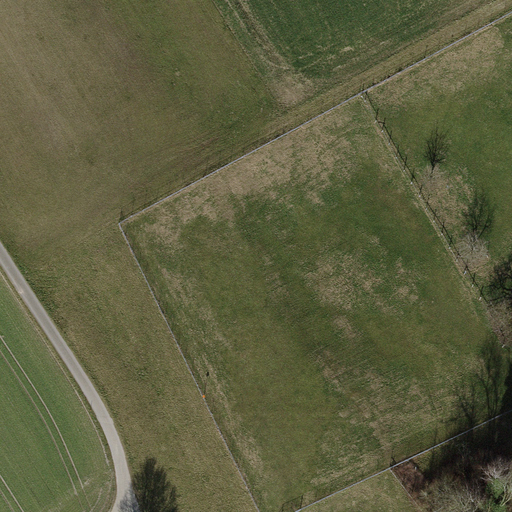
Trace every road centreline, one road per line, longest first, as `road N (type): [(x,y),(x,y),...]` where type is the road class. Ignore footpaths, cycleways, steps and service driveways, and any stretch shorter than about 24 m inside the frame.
road 1 (track): [(124,196),(493,0)]
road 2 (track): [(0,251),(109,420),(134,511)]
